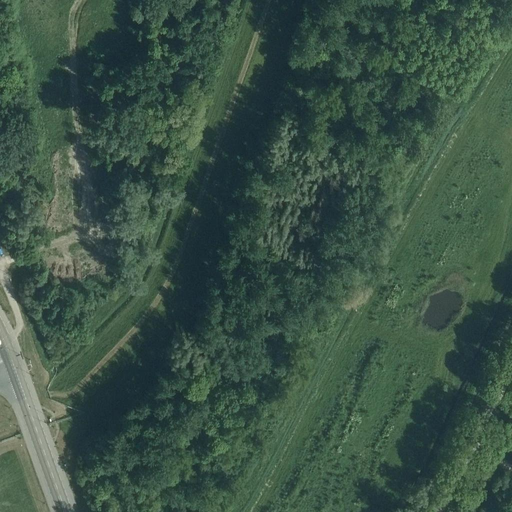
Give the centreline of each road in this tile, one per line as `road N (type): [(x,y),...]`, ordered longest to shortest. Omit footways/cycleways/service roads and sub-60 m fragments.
road 1 (tertiary): [(437,511),(511,363)]
road 2 (unclassified): [(64,511),(12,368)]
